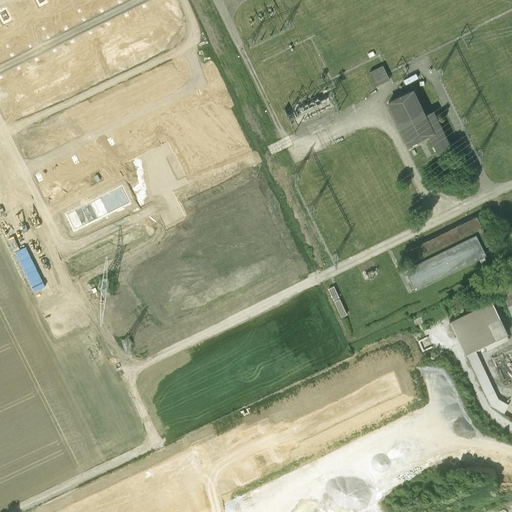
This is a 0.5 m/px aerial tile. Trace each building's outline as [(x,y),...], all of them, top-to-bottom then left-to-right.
[(377,83),(391,78),(386,64),(372,69),(377,83)] [(437,108),(430,111),(419,86),(392,98),(408,136),(406,136),(410,144),(447,129),(437,108)] [(408,263),(418,285),(492,253),(482,230),(486,228),(480,215),(410,246),(415,260),(408,263)] [(337,300),(342,315),(347,313),(341,298),(337,300)] [(449,318),(486,398),(496,393),(475,348),(509,333),(493,298),(449,318)] [(500,338),(487,344),(489,348),(502,343),(500,338)]
